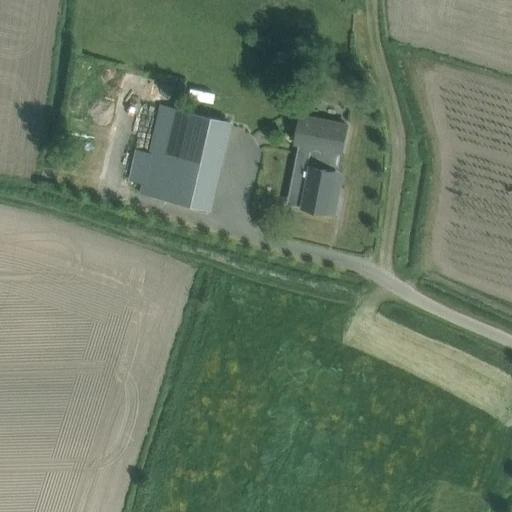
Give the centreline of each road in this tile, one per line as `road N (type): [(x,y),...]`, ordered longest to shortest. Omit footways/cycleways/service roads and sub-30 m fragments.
road 1 (track): [(395,288),(356,305),(0,207)]
road 2 (residential): [(511,342),(351,263),(139,202)]
road 3 (track): [(382,276),(398,137),(369,30),(370,0)]
